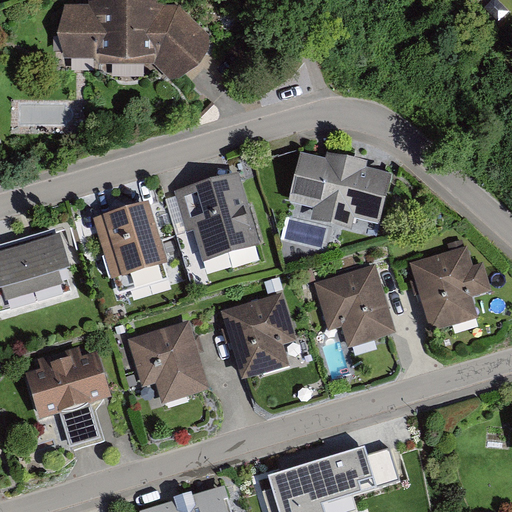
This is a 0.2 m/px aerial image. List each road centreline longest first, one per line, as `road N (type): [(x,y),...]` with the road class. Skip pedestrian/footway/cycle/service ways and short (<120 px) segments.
road 1 (residential): [(0,207),(349,113),(395,131),(511,231)]
road 2 (residential): [(14,511),(511,359)]
road 3 (track): [(328,114),(298,40),(244,0)]
